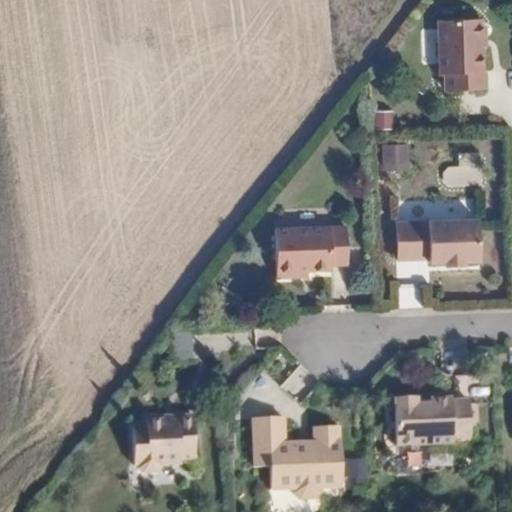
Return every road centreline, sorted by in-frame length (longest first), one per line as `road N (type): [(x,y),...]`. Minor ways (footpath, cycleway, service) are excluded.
road 1 (track): [(405,0),(24,511)]
road 2 (residential): [(511,326),(399,329),(336,344)]
